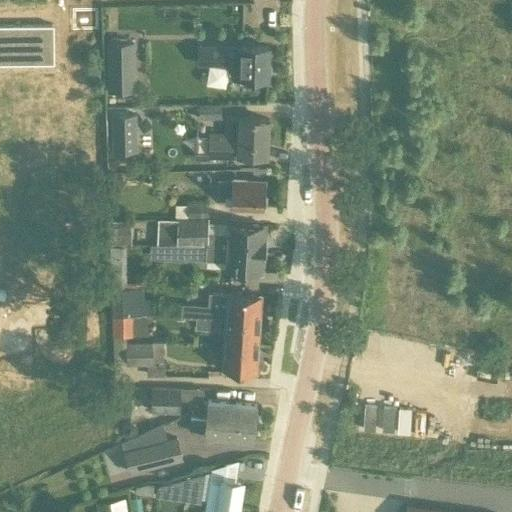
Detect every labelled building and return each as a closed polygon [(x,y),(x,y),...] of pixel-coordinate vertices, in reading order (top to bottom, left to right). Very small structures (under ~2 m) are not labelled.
[(73,9),(73,29),(97,29),(96,9),(73,9)] [(0,63),(35,63),(35,44),(51,44),(51,24),(0,24),(0,63)] [(133,89),(132,41),(108,42),(109,90),(133,89)] [(229,66),(229,76),(267,77),(268,45),(237,44),(237,47),(206,46),(206,65),(229,66)] [(0,109),(0,139),(2,140),(2,148),(4,148),(4,147),(17,146),(17,144),(16,144),(16,139),(47,139),(47,115),(47,105),(58,105),(58,85),(59,85),(59,83),(32,84),(32,103),(27,103),(27,101),(25,101),(25,102),(15,102),(15,101),(13,101),(13,104),(7,104),(7,106),(14,106),(14,110),(0,109)] [(219,103),(198,102),(198,117),(219,117),(219,103)] [(134,115),(110,115),(111,153),(135,152),(134,115)] [(230,117),(229,135),(211,134),(210,155),(238,156),(238,153),(267,154),(268,117),(236,116),(236,118),(230,117)] [(230,177),(230,179),(218,179),(217,194),(229,194),(228,208),(264,210),(266,178),(232,175),(232,177),(230,177)] [(175,205),(175,219),(208,218),(208,203),(175,205)] [(228,222),(228,232),(208,231),(208,218),(175,219),(158,219),(157,244),(178,245),(263,248),(264,225),(228,222)] [(131,244),(131,220),(108,221),(108,244),(131,244)] [(39,236),(24,236),(24,252),(6,253),(6,275),(6,280),(30,280),(30,275),(66,274),(66,259),(66,241),(39,241),(39,236)] [(111,244),(111,255),(123,254),(123,244),(111,244)] [(255,272),(261,272),(263,248),(178,245),(157,244),(150,244),(150,247),(149,247),(149,259),(161,259),(164,263),(178,263),(179,262),(177,262),(177,259),(186,259),(186,258),(226,258),(226,270),(255,272)] [(124,274),(112,274),(112,282),(124,282),(124,274)] [(243,291),(260,292),(260,277),(243,277),(243,291)] [(143,300),(143,287),(112,288),(112,314),(153,313),(153,300),(143,300)] [(208,292),(207,305),(182,303),(180,316),(197,318),(196,326),(209,326),(209,318),(258,322),(260,295),(208,292)] [(0,324),(0,352),(1,352),(1,356),(16,356),(16,352),(29,352),(29,326),(58,326),(57,309),(13,310),(13,322),(1,322),(1,324),(0,324)] [(132,315),(112,315),(113,335),(133,335),(132,315)] [(88,330),(101,330),(101,316),(88,316),(88,330)] [(224,344),(257,347),(258,322),(209,318),(209,326),(225,327),(224,344)] [(163,361),(162,341),(125,342),(126,365),(146,364),(147,376),(165,375),(164,363),(155,364),(155,361),(163,361)] [(255,371),(257,347),(224,344),(222,369),(235,370),(255,371)] [(102,367),(102,353),(89,354),(89,367),(102,367)] [(19,429),(18,402),(22,402),(22,401),(34,401),(33,379),(11,379),(10,379),(10,400),(0,400),(0,437),(7,437),(7,434),(7,430),(14,430),(14,429),(19,429)] [(150,385),(150,410),(179,411),(179,385),(150,385)] [(256,404),(205,398),(205,401),(190,400),(189,417),(254,424),(256,404)] [(189,417),(187,428),(204,430),(204,436),(253,441),(254,424),(189,417)] [(129,472),(181,459),(176,437),(163,440),(159,424),(121,440),(129,472)] [(158,491),(202,498),(207,468),(159,481),(158,491)] [(208,508),(219,509),(218,511),(234,511),(240,482),(224,479),(223,483),(212,481),(208,508)] [(134,492),(151,495),(153,484),(146,483),(134,486),(134,492)] [(140,496),(129,497),(131,511),(142,510),(140,496)] [(126,511),(125,498),(97,501),(97,511),(126,511)] [(476,511),(407,502),(405,511),(476,511)]
